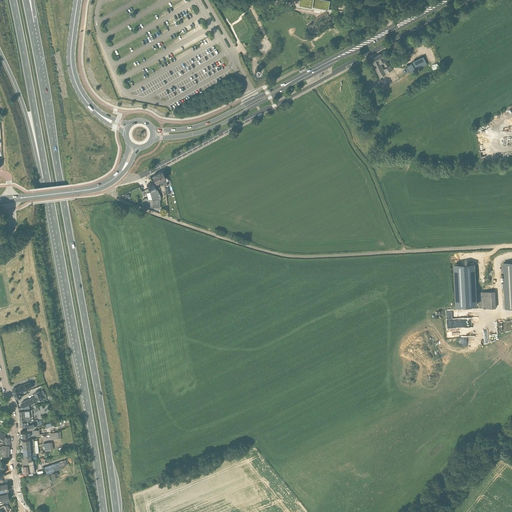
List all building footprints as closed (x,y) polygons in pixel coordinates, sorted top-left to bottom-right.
[(390,65),(383,57),(380,53),(371,59),(373,63),(377,73),(380,77),(393,68),(390,65)] [(423,57),(412,62),(416,70),(427,64),(423,57)] [(415,70),(411,63),(408,65),(408,66),(407,66),(407,67),(405,68),(408,73),(410,72),(411,73),(415,70)] [(378,112),(376,104),(375,104),(366,107),(368,115),(378,112)] [(157,173),(165,187),(167,185),(164,180),(166,179),(162,171),(157,173)] [(166,190),(166,189),(165,187),(157,173),(152,176),(156,184),(160,182),(161,185),(159,186),(163,192),(166,190)] [(161,196),(156,187),(153,182),(151,183),(147,185),(151,193),(154,191),(157,198),(161,196)] [(476,264),(457,265),(459,307),(478,306),(476,264)] [(484,308),(498,308),(497,291),(483,292),(484,308)] [(458,328),(476,327),(476,318),(458,318),(458,328)] [(19,393),(24,392),(33,388),(30,383),(12,389),(16,399),(21,397),(19,393)] [(22,407),(27,405),(28,404),(43,398),(40,391),(39,391),(34,393),(35,396),(21,403),(22,407)] [(32,410),(29,410),(28,404),(27,405),(22,407),(23,410),(19,411),(19,418),(24,417),(24,416),(30,416),(32,415),(32,410)] [(27,429),(33,428),(35,427),(39,426),(37,419),(33,420),(33,421),(34,424),(33,424),(28,425),(27,425),(27,429)] [(10,438),(6,438),(4,436),(5,435),(1,432),(0,432),(0,441),(2,443),(6,443),(6,444),(9,444),(10,438)] [(23,448),(34,447),(33,439),(27,439),(22,440),(23,448)] [(0,452),(0,455),(8,455),(9,447),(4,446),(2,446),(0,447),(0,452)] [(26,455),(31,455),(31,454),(35,454),(34,447),(23,448),(24,455),(26,455)] [(22,460),(22,465),(25,465),(27,464),(27,461),(32,460),(31,455),(26,455),(24,455),(24,459),(22,460)] [(23,474),(30,473),(29,472),(34,472),(33,460),(32,460),(27,461),(27,464),(25,465),(22,465),(23,474)] [(65,460),(63,461),(50,465),(52,471),(60,468),(64,466),(64,465),(67,464),(65,460)] [(0,501),(1,501),(3,500),(4,500),(9,500),(8,494),(4,494),(3,490),(1,491),(0,490),(0,501)]
